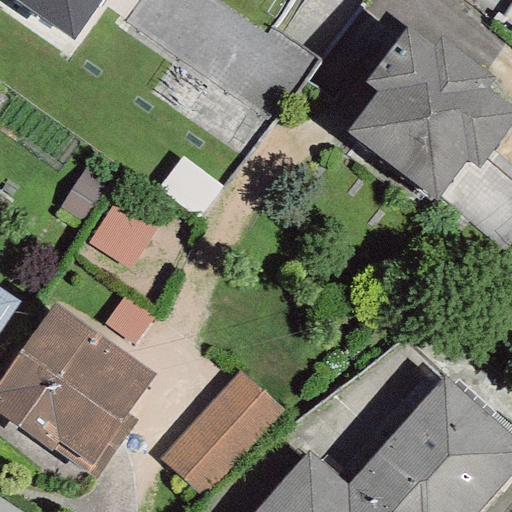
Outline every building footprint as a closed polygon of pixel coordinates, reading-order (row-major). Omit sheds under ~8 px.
[(19,0),(68,33),(91,0),(19,0)] [(264,35),(213,0),(135,0),(116,27),(169,64),(150,93),(245,159),(320,62),(270,27),(264,35)] [(434,70),(406,48),(374,90),(390,102),(362,139),(434,195),(465,155),(476,164),(505,125),(473,101),(482,89),(442,59),(434,70)] [(511,254),(511,170),(487,150),(476,164),(465,155),(434,195),(511,256),(511,254)] [(84,224),(110,185),(83,168),(59,208),(84,224)] [(134,354),(162,303),(152,296),(188,238),(122,194),(52,296),(134,354)] [(91,462),(144,385),(54,323),(0,400),(0,413),(49,447),(56,438),(91,462)] [(196,495),(274,410),(243,381),(164,465),(196,495)] [(472,511),(511,468),(511,456),(444,395),(346,503),(309,469),(270,511),(472,511)]
